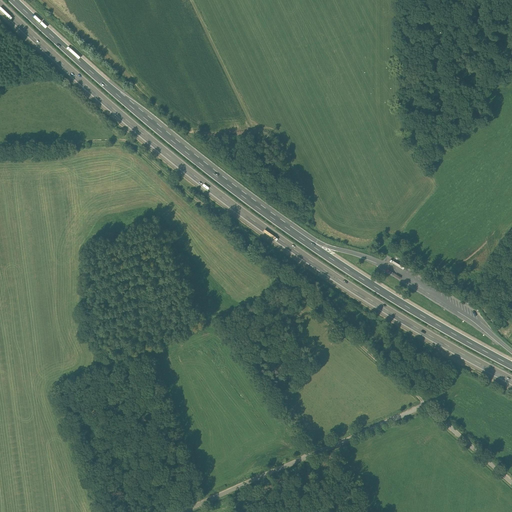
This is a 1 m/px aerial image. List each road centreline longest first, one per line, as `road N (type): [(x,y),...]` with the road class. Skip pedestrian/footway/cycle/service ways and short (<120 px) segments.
road 1 (motorway): [(0,8),(238,211),(374,305),(511,382)]
road 2 (track): [(426,405),(126,140),(0,144)]
road 3 (unclassified): [(179,511),(426,405),(511,482)]
road 4 (motorway): [(287,230),(131,108),(14,0)]
road 5 (motorway): [(511,365),(287,230)]
road 6 (track): [(192,0),(253,128)]
